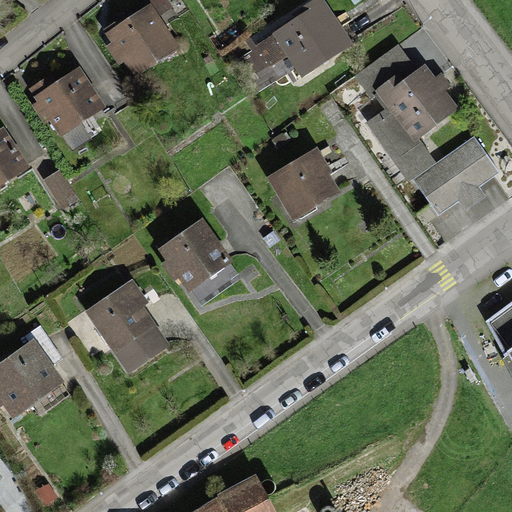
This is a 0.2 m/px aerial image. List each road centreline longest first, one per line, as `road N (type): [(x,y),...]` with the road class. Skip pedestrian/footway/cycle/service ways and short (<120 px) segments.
road 1 (residential): [(511,230),(112,511)]
road 2 (residential): [(438,0),(511,98)]
